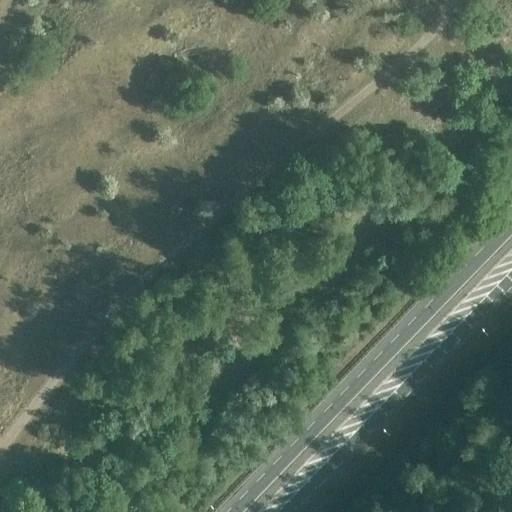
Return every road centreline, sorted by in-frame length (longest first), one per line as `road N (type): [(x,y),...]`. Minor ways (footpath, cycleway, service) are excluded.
road 1 (track): [(0,446),(143,273),(269,159),(421,43),(456,0)]
road 2 (primary): [(511,220),(235,511)]
road 3 (primary): [(277,511),(511,278)]
